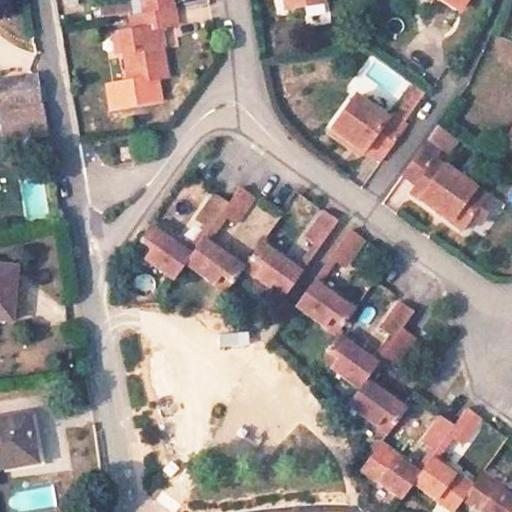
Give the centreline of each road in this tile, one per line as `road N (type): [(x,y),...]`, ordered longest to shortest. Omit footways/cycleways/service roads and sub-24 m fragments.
road 1 (residential): [(511,319),(264,133),(247,85)]
road 2 (residential): [(124,511),(79,226)]
road 3 (unknown): [(229,409),(291,295),(362,208)]
road 4 (residential): [(79,226),(41,0)]
road 5 (residential): [(79,226),(176,157),(247,85)]
road 6 (unknown): [(362,208),(465,78)]
